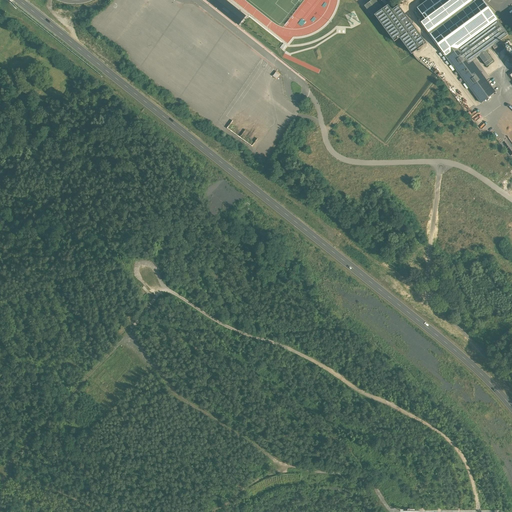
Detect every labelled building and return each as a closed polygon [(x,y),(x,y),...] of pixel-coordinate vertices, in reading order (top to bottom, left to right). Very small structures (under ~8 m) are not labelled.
[(225,0),(211,0),(210,2),(239,25),(246,17),(225,0)] [(374,14),(382,8),(376,0),(372,0),(364,6),(372,16),(374,14)] [(427,0),(414,10),(414,12),(416,14),(417,15),(420,12),(425,19),(421,22),(445,55),(496,18),(491,12),(484,6),(480,2),(476,0),(427,0)] [(382,8),(374,14),(394,41),(399,38),(411,54),(426,43),(398,5),(391,10),(387,5),(382,8)] [(496,18),(445,55),(457,72),(472,61),(479,56),(485,51),(486,51),(507,34),(496,18)] [(493,61),(485,51),(479,56),(487,66),(493,61)] [(495,93),(472,61),(457,72),(481,103),(495,93)]
